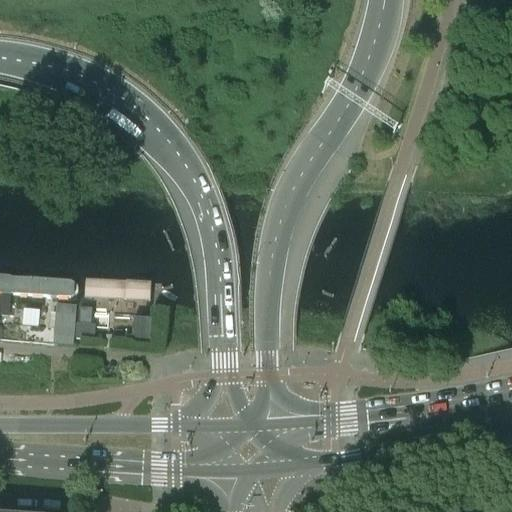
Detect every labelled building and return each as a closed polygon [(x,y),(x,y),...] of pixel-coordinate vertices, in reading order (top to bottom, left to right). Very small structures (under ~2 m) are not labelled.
[(29,313),(37,313),(37,305),(29,305),(29,313)] [(72,345),(76,307),(56,305),(53,343),(72,345)] [(117,313),(125,313),(125,305),(117,305),(117,313)] [(152,348),(153,320),(132,319),(131,347),(152,348)] [(91,328),(76,326),(75,338),(90,340),(91,328)]
